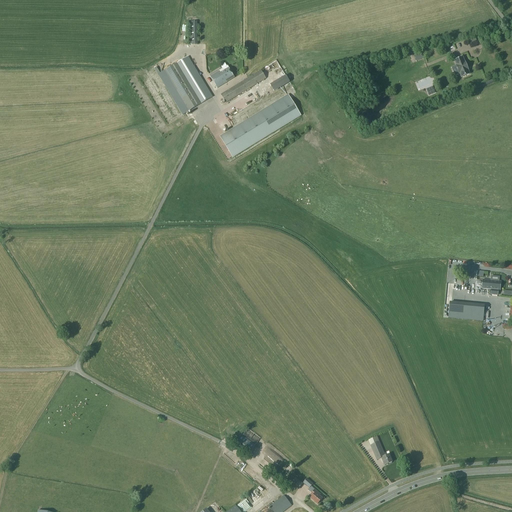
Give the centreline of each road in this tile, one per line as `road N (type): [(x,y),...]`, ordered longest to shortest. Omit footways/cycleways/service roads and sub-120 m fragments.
road 1 (unclassified): [(311,511),(228,447),(75,369),(0,369)]
road 2 (primary): [(361,511),(422,482),(511,470)]
road 3 (track): [(0,499),(9,463),(68,369)]
road 4 (track): [(243,0),(243,76),(216,93),(208,109)]
